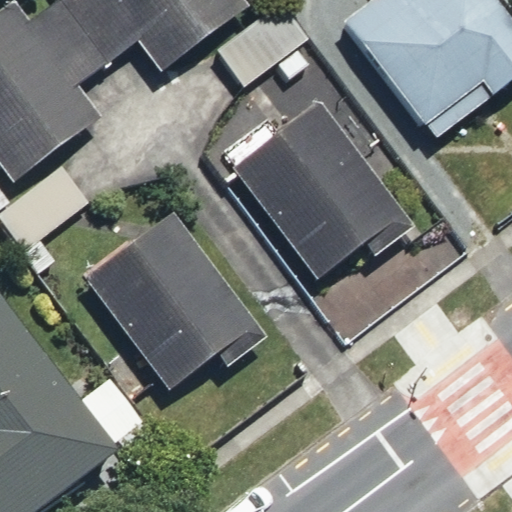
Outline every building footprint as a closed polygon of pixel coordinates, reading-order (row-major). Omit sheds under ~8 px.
[(92,146),(58,98),(141,39),(175,87),(253,32),(230,0),(89,0),(22,47),(0,15),(0,185),(12,202),(92,146)] [(511,101),(511,31),(489,0),(369,0),(324,34),(422,168),(511,101)] [(511,0),(502,0),(511,13),(511,0)] [(403,238),(319,112),(223,176),(306,302),(403,238)] [(250,347),(161,227),(78,289),(168,409),(250,347)] [(0,350),(0,511),(44,511),(94,475),(0,350)]
